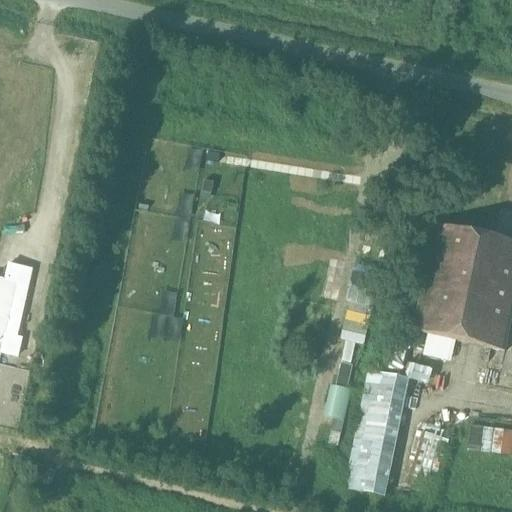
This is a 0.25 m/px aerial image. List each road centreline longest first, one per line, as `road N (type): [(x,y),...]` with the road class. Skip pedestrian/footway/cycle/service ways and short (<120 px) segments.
road 1 (track): [(295,511),(392,70)]
road 2 (unclassified): [(511,96),(71,0)]
road 3 (track): [(30,324),(70,105),(65,67),(43,40),(49,0)]
road 4 (track): [(246,163),(368,182)]
